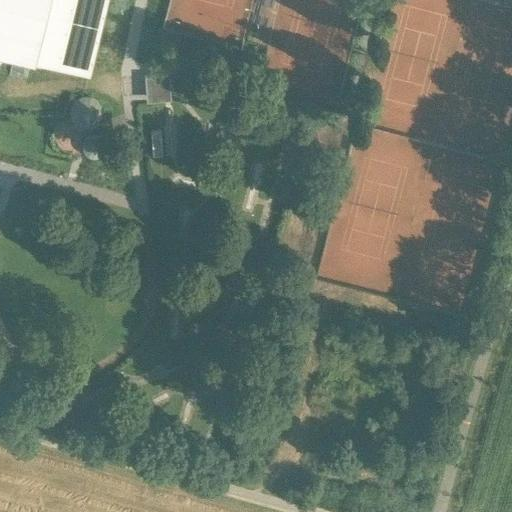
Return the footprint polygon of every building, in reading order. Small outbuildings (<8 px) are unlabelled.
[(0,0),(0,40),(13,44),(10,58),(25,62),(29,47),(32,48),(90,62),(104,0),(0,0)] [(174,76),(154,77),(156,98),(175,96),(174,76)] [(304,92),(325,89),(323,78),(302,81),(304,92)] [(90,130),(97,126),(102,120),(102,112),(99,104),(92,100),(84,99),(76,103),(72,110),(72,118),(75,125),(82,129),(90,130)] [(101,157),(106,153),(107,147),(105,141),(101,137),(95,136),(89,138),(85,142),(84,148),(85,154),(90,158),(96,159),(101,157)]
